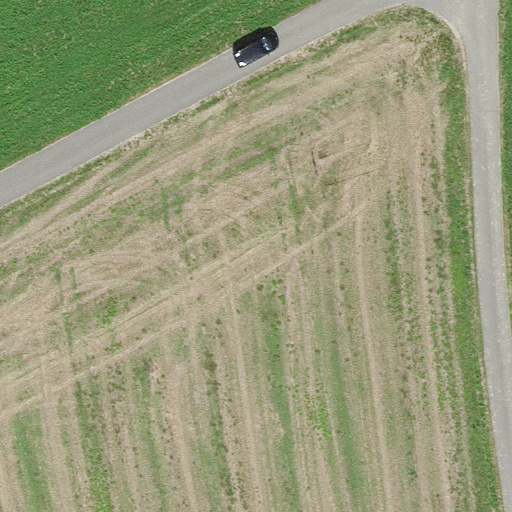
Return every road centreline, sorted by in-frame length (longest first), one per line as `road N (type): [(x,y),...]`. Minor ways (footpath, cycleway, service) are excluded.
road 1 (track): [(511,436),(487,254),(483,0)]
road 2 (unclassified): [(365,0),(0,176)]
